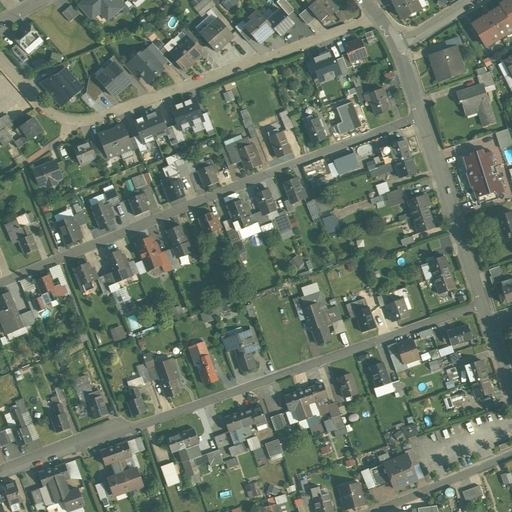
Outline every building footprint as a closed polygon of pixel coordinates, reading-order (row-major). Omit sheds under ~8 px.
[(85,0),(79,5),(91,19),(102,10),(109,18),(120,9),(112,0),(111,0),(85,0)] [(125,4),(121,0),(111,0),(112,0),(120,9),(125,4)] [(210,0),(202,0),(193,8),(201,17),(215,5),(210,0)] [(220,0),(219,2),(226,10),(236,2),(234,0),(220,0)] [(284,0),(279,0),(276,3),(288,16),(294,11),(284,0)] [(304,0),(310,6),(308,8),(316,18),(320,22),(327,16),(329,17),(336,11),(331,5),(333,4),(329,0),(304,0)] [(393,0),(393,2),(401,19),(409,15),(410,16),(412,17),(415,15),(416,13),(415,12),(420,9),(415,0),(393,0)] [(511,0),(507,0),(500,5),(500,6),(500,7),(511,25),(511,0)] [(71,6),(66,10),(74,18),(78,14),(71,6)] [(511,25),(500,7),(489,14),(488,13),(484,13),(483,17),(484,18),(473,24),(472,26),(485,47),(511,30),(511,25)] [(316,18),(308,8),(299,16),(307,25),(316,18)] [(66,10),(62,14),(69,22),(74,18),(66,10)] [(267,22),(280,37),(293,25),(280,10),(267,22)] [(274,31),(258,12),(249,20),(251,22),(244,28),(253,38),(258,44),(274,31)] [(219,20),(200,35),(215,52),(233,36),(219,20)] [(37,38),(26,26),(11,39),(16,44),(23,51),(37,38)] [(198,41),(186,28),(181,32),(186,38),(193,46),(198,41)] [(253,38),(244,28),(239,33),(248,43),(253,38)] [(458,37),(444,42),(447,49),(455,46),(455,47),(461,45),(458,37)] [(193,46),(186,38),(177,46),(193,63),(201,55),(193,46)] [(360,40),(344,46),(347,54),(350,62),(351,62),(366,56),(360,40)] [(28,58),(16,44),(12,48),(23,62),(28,58)] [(153,45),(147,52),(160,67),(160,66),(167,60),(159,52),(153,45)] [(193,63),(177,46),(169,53),(175,61),(184,71),(193,63)] [(447,49),(430,55),(436,70),(434,71),(438,82),(464,74),(455,47),(455,46),(447,49)] [(169,53),(164,48),(159,52),(167,60),(171,65),(175,61),(169,53)] [(146,52),(141,57),(139,55),(131,63),(130,64),(138,73),(145,81),(147,81),(151,78),(151,76),(151,75),(154,73),(155,75),(157,75),(162,70),(162,69),(160,66),(160,67),(147,52),(146,52)] [(319,83),(340,75),(335,61),(331,52),(311,60),(312,62),(316,73),(319,83)] [(342,56),(346,69),(352,67),(351,62),(350,62),(347,54),(342,56)] [(342,58),(335,61),(340,75),(341,78),(348,75),(346,69),(342,58)] [(129,61),(124,66),(133,77),(138,73),(130,64),(131,63),(129,61)] [(67,62),(54,67),(55,72),(59,76),(65,70),(71,67),(67,62)] [(316,73),(312,62),(306,64),(310,75),(316,73)] [(115,64),(105,72),(123,90),(131,83),(115,64)] [(41,83),(61,106),(69,100),(71,102),(76,98),(74,95),(82,88),(65,70),(59,76),(41,83)] [(113,98),(123,90),(105,72),(97,79),(102,85),(113,98)] [(393,72),(384,75),(386,80),(395,77),(393,72)] [(489,72),(477,76),(480,86),(483,85),(484,88),(493,85),(489,72)] [(97,79),(93,75),(88,79),(92,82),(87,86),(86,94),(95,103),(99,99),(97,97),(102,93),(98,88),(102,85),(97,79)] [(358,79),(353,81),(356,90),(362,88),(358,79)] [(480,86),(456,94),(459,103),(461,103),(465,117),(478,113),(483,127),(494,124),(488,103),(485,93),(484,88),(483,85),(480,86)] [(493,85),(484,88),(485,93),(495,90),(493,85)] [(354,89),(347,91),(352,105),(359,102),(354,89)] [(380,91),(367,95),(370,102),(375,116),(387,111),(382,98),(380,91)] [(195,99),(183,104),(191,126),(203,121),(201,116),(195,99)] [(183,104),(171,108),(178,125),(180,130),(191,126),(183,104)] [(349,105),(335,110),(343,131),(357,126),(349,105)] [(293,112),(288,114),(291,122),(301,118),(298,110),(293,112)] [(286,111),(279,114),(286,130),(293,128),(286,111)] [(159,113),(147,117),(155,139),(167,135),(165,129),(159,113)] [(207,113),(201,116),(203,121),(207,132),(214,130),(207,113)] [(0,130),(6,127),(12,123),(7,114),(0,118),(0,130)] [(147,117),(135,122),(140,135),(143,144),(155,139),(147,117)] [(33,118),(16,130),(19,136),(24,133),(26,135),(30,141),(42,132),(33,118)] [(313,120),(304,124),(312,144),(325,139),(317,119),(313,120)] [(128,140),(122,125),(115,128),(115,129),(111,131),(120,154),(131,149),(132,149),(128,140)] [(178,125),(172,127),(178,144),(184,142),(180,130),(178,125)] [(253,126),(247,129),(251,140),(257,137),(253,126)] [(14,139),(6,127),(0,130),(0,142),(3,146),(14,139)] [(172,127),(165,129),(167,135),(172,146),(178,144),(172,127)] [(511,142),(508,129),(495,133),(500,149),(511,145),(511,142)] [(120,154),(111,131),(106,133),(105,132),(98,135),(104,150),(108,159),(109,159),(120,154)] [(282,132),(269,137),(277,158),(290,153),(282,132)] [(26,135),(14,143),(18,149),(30,141),(26,135)] [(140,135),(134,137),(138,149),(140,154),(146,151),(143,144),(140,135)] [(138,149),(134,137),(128,140),(132,149),(131,149),(132,151),(138,149)] [(242,140),(225,147),(228,153),(232,164),(242,160),(237,149),(250,144),(248,140),(243,142),(242,140)] [(405,140),(388,146),(392,156),(394,162),(410,157),(405,140)] [(99,152),(94,141),(89,143),(94,157),(100,155),(99,152)] [(88,142),(73,148),(81,166),(90,162),(89,159),(94,157),(89,143),(88,142)] [(250,144),(237,149),(242,160),(246,171),(258,166),(250,144)] [(388,146),(379,149),(382,159),(392,156),(388,146)] [(104,150),(99,152),(100,155),(103,163),(109,160),(109,159),(108,159),(104,150)] [(482,150),(470,154),(470,156),(464,158),(469,173),(465,174),(466,176),(470,188),(473,187),(479,203),(485,201),(485,203),(498,199),(496,195),(504,192),(500,180),(498,181),(492,161),(494,160),(491,152),(483,155),(482,150)] [(228,153),(223,155),(227,166),(232,164),(228,153)] [(353,154),(333,161),(338,174),(358,167),(353,154)] [(410,157),(394,162),(396,170),(399,178),(416,173),(410,157)] [(192,158),(184,161),(185,164),(189,175),(197,171),(195,167),(196,167),(192,158)] [(171,160),(160,165),(165,176),(176,172),(171,160)] [(196,167),(195,167),(197,171),(213,165),(211,161),(196,167)] [(374,161),(366,164),(368,171),(371,170),(376,168),(374,161)] [(69,179),(62,162),(56,164),(61,178),(60,178),(61,181),(69,179)] [(394,162),(376,168),(371,170),(373,178),(396,170),(394,162)] [(55,163),(34,171),(39,186),(46,183),(48,187),(55,185),(54,180),(60,178),(61,178),(56,164),(55,163)] [(185,164),(174,168),(177,175),(178,175),(179,178),(189,175),(185,164)] [(213,165),(197,171),(204,188),(218,182),(215,174),(218,173),(214,165),(213,165)] [(142,175),(132,179),(136,189),(146,185),(142,175)] [(177,175),(160,182),(169,203),(183,197),(180,189),(183,188),(179,178),(178,175),(177,175)] [(296,179),(283,183),(290,200),(291,204),(304,200),(304,199),(301,193),(296,179)] [(386,182),(376,186),(379,196),(389,192),(386,182)] [(114,190),(104,194),(107,201),(109,207),(119,203),(114,190)] [(137,190),(125,195),(127,200),(139,195),(137,190)] [(267,190),(254,195),(261,212),(262,215),(275,210),(267,190)] [(399,190),(381,196),(383,202),(401,196),(399,190)] [(139,195),(127,200),(134,217),(148,211),(145,203),(148,202),(144,193),(139,195)] [(381,196),(370,200),(372,205),(383,202),(381,196)] [(423,196),(407,202),(412,218),(429,212),(423,196)] [(322,197),(313,200),(318,214),(333,208),(328,197),(323,200),(322,197)] [(241,200),(226,206),(231,219),(232,219),(236,228),(241,226),(243,229),(252,225),(249,218),(251,217),(247,207),(245,208),(241,200)] [(313,200),(306,203),(312,220),(320,217),(318,214),(313,200)] [(107,201),(90,208),(92,214),(109,207),(107,201)] [(109,207),(92,214),(99,231),(113,225),(110,217),(113,216),(109,207)] [(254,215),(258,224),(273,218),(278,216),(276,210),(275,210),(262,215),(261,212),(254,215)] [(82,212),(73,216),(73,217),(77,228),(87,223),(82,212)] [(212,212),(197,218),(204,235),(221,228),(218,219),(215,220),(212,212)] [(429,212),(412,218),(418,235),(434,229),(429,212)] [(511,213),(511,212),(495,218),(501,236),(506,234),(507,238),(511,236),(511,213)] [(32,213),(26,216),(30,225),(35,222),(32,213)] [(278,216),(273,218),(282,241),(293,236),(291,231),(293,230),(286,213),(278,216)] [(16,220),(20,229),(27,226),(30,225),(26,216),(25,214),(16,218),(16,220)] [(333,216),(327,219),(332,232),(338,230),(333,216)] [(73,217),(63,221),(65,225),(58,228),(64,245),(79,239),(76,231),(78,230),(77,228),(73,217)] [(231,219),(223,222),(231,244),(241,240),(236,228),(232,219),(231,219)] [(16,220),(5,225),(13,244),(18,242),(18,241),(24,238),(20,229),(16,220)] [(183,233),(180,225),(165,231),(172,248),(176,257),(193,250),(186,232),(183,233)] [(27,226),(20,229),(24,238),(31,235),(27,226)] [(24,238),(18,241),(18,242),(24,255),(37,249),(31,235),(24,238)] [(412,237),(400,241),(402,247),(414,243),(412,237)] [(150,238),(136,243),(143,260),(157,254),(159,253),(156,244),(153,246),(150,238)] [(176,257),(172,248),(164,251),(172,270),(180,267),(176,257)] [(122,258),(119,250),(105,256),(112,272),(116,282),(117,282),(133,275),(125,257),(122,258)] [(169,262),(164,251),(159,253),(157,254),(161,265),(169,262)] [(157,254),(143,260),(147,271),(162,266),(161,265),(157,254)] [(289,260),(295,269),(304,263),(297,254),(289,260)] [(444,257),(427,262),(429,270),(432,279),(449,273),(444,257)] [(169,262),(161,265),(162,266),(164,273),(172,270),(169,262)] [(87,263),(73,269),(80,286),(90,282),(97,279),(97,278),(94,270),(91,271),(87,263)] [(499,267),(489,271),(491,277),(489,278),(492,285),(500,282),(502,282),(499,275),(501,274),(499,267)] [(429,270),(423,272),(426,281),(432,279),(429,270)] [(116,282),(112,272),(103,276),(108,287),(117,283),(117,282),(116,282)] [(449,273),(432,279),(438,295),(455,290),(449,273)] [(48,275),(35,281),(41,295),(47,293),(54,290),(54,288),(48,275)] [(18,280),(23,292),(33,288),(29,276),(18,280)] [(108,287),(103,276),(97,278),(97,279),(104,296),(110,293),(108,287)] [(511,283),(511,279),(502,282),(500,282),(502,287),(501,288),(503,294),(499,295),(502,304),(505,303),(506,303),(511,301),(511,283)] [(93,288),(90,282),(80,286),(83,292),(93,288)] [(117,283),(108,287),(110,293),(111,294),(120,290),(117,283)] [(61,298),(63,300),(66,299),(64,295),(68,293),(65,285),(61,287),(60,285),(54,288),(54,290),(58,299),(61,298)] [(58,299),(54,290),(47,293),(51,303),(58,299)] [(321,291),(301,298),(305,309),(302,310),(310,332),(312,331),(317,345),(331,340),(326,326),(325,326),(319,311),(327,308),(321,291)] [(9,292),(0,296),(0,308),(1,312),(15,306),(9,292)] [(51,303),(47,293),(41,295),(42,297),(40,298),(44,306),(51,303)] [(44,306),(40,298),(28,303),(34,319),(38,318),(38,312),(45,309),(44,306)] [(301,298),(293,301),(297,312),(302,310),(305,309),(301,298)] [(365,299),(346,306),(350,319),(357,317),(355,312),(368,307),(365,299)] [(403,300),(386,306),(392,322),(409,316),(403,300)] [(227,305),(212,311),(214,318),(219,316),(218,314),(229,310),(227,305)] [(247,307),(250,318),(255,317),(251,305),(247,307)] [(1,312),(0,312),(0,318),(7,335),(17,331),(16,328),(24,324),(20,315),(19,316),(15,306),(1,312)] [(337,307),(327,311),(332,326),(343,322),(337,307)] [(368,307),(355,312),(357,317),(362,333),(375,328),(368,307)] [(30,311),(20,315),(24,324),(25,327),(35,323),(30,311)] [(204,323),(213,320),(210,313),(202,316),(204,323)] [(112,341),(125,337),(121,325),(108,329),(112,341)] [(467,326),(446,334),(449,343),(450,347),(471,339),(467,326)] [(419,337),(431,334),(429,329),(418,332),(419,337)] [(234,350),(236,357),(250,352),(256,350),(250,332),(229,339),(228,335),(221,337),(226,353),(234,350)] [(446,334),(440,336),(443,345),(449,343),(446,334)] [(412,341),(397,346),(399,353),(403,364),(405,363),(418,358),(412,341)] [(198,371),(212,366),(204,343),(188,348),(195,367),(197,367),(198,371)] [(250,352),(236,357),(241,372),(255,367),(250,352)] [(399,353),(390,356),(396,373),(408,369),(405,363),(403,364),(399,353)] [(456,353),(449,354),(451,363),(457,362),(456,353)] [(156,367),(155,367),(159,379),(166,398),(180,393),(175,380),(178,378),(172,361),(156,367)] [(481,361),(464,366),(470,383),(486,377),(481,361)] [(154,362),(146,365),(152,382),(159,379),(155,367),(156,367),(154,362)] [(383,363),(369,367),(376,388),(390,384),(383,363)] [(146,365),(137,368),(141,378),(144,384),(152,382),(146,365)] [(212,366),(198,371),(203,385),(217,380),(212,366)] [(454,367),(445,369),(448,381),(445,382),(447,388),(453,386),(451,379),(457,378),(454,367)] [(350,373),(336,378),(343,399),(357,394),(350,373)] [(486,377),(470,383),(475,399),(492,393),(486,377)] [(141,378),(127,383),(130,390),(137,388),(137,387),(144,384),(141,378)] [(322,383),(310,387),(315,402),(327,398),(322,383)] [(65,398),(60,386),(53,388),(58,400),(65,398)] [(310,387),(296,392),(302,407),(308,405),(315,402),(310,387)] [(130,390),(129,390),(133,400),(140,397),(137,388),(130,390)] [(99,390),(92,393),(95,403),(102,401),(99,390)] [(296,392),(284,397),(289,411),(294,409),(302,407),(296,392)] [(442,398),(446,408),(452,406),(449,396),(442,398)] [(133,400),(127,402),(132,416),(146,412),(141,397),(140,397),(133,400)] [(327,398),(315,402),(317,408),(329,403),(327,398)] [(95,403),(89,405),(94,419),(108,415),(103,400),(102,401),(95,403)] [(315,402),(308,405),(312,417),(319,414),(317,408),(315,402)] [(61,403),(53,406),(57,416),(64,414),(61,403)] [(260,405),(250,408),(255,423),(257,427),(267,423),(260,405)] [(308,405),(302,407),(306,419),(312,417),(308,405)] [(306,419),(302,407),(294,409),(298,422),(306,419)] [(250,408),(237,413),(242,428),(246,440),(253,438),(252,437),(248,425),(255,423),(250,408)] [(289,411),(286,412),(290,425),(298,422),(294,409),(289,411)] [(57,416),(51,418),(56,433),(69,428),(65,413),(64,414),(57,416)] [(237,413),(224,417),(229,432),(236,430),(242,428),(237,413)] [(282,414),(270,418),(275,431),(286,427),(282,414)] [(334,431),(344,427),(340,415),(330,419),(334,431)] [(315,416),(312,417),(306,419),(309,427),(318,424),(315,416)] [(22,417),(14,420),(19,430),(26,427),(22,417)] [(413,423),(393,432),(396,439),(404,436),(405,439),(417,434),(413,423)] [(19,430),(12,433),(18,446),(32,441),(26,427),(19,430)] [(242,428),(236,430),(240,442),(246,440),(242,428)] [(194,459),(201,456),(197,444),(198,444),(193,429),(180,433),(180,434),(185,449),(189,461),(194,459)] [(6,430),(0,432),(0,447),(11,443),(6,430)] [(240,442),(236,430),(229,432),(235,446),(241,444),(240,442)] [(180,434),(166,438),(172,453),(179,451),(185,449),(180,434)] [(214,438),(217,448),(229,444),(225,434),(214,438)] [(256,436),(252,437),(253,438),(246,440),(250,450),(260,446),(256,436)] [(278,440),(265,444),(269,457),(282,453),(278,440)] [(127,442),(113,446),(123,473),(129,471),(125,459),(132,456),(127,442)] [(498,447),(500,451),(511,446),(509,442),(498,447)] [(321,454),(330,451),(329,445),(319,447),(321,454)] [(113,446),(100,451),(105,466),(111,464),(115,476),(123,474),(123,473),(113,446)] [(185,449),(179,451),(183,463),(189,461),(185,449)] [(218,450),(206,454),(208,461),(210,467),(222,463),(218,450)] [(412,450),(404,453),(405,455),(406,455),(410,466),(418,463),(412,450)] [(201,456),(194,459),(196,465),(208,461),(206,454),(201,456)] [(387,454),(378,458),(381,465),(384,464),(390,461),(387,454)] [(390,461),(384,464),(391,482),(394,490),(417,481),(410,466),(406,455),(405,455),(390,461)] [(235,457),(225,461),(228,468),(238,464),(235,457)] [(196,465),(194,459),(189,461),(194,476),(198,474),(196,465)] [(194,476),(189,461),(183,463),(191,485),(197,483),(195,479),(194,476)] [(172,463),(161,467),(166,480),(177,476),(172,463)] [(65,464),(51,468),(61,495),(67,493),(63,481),(70,478),(65,464)] [(381,465),(369,470),(376,488),(391,482),(384,464),(381,465)] [(51,468),(38,473),(43,488),(50,485),(55,497),(61,495),(51,468)] [(129,471),(123,473),(123,474),(129,490),(136,488),(137,491),(143,488),(136,469),(129,471)] [(123,474),(115,476),(108,479),(109,481),(114,496),(129,490),(123,474)] [(505,474),(500,476),(503,486),(509,484),(505,474)] [(179,483),(177,476),(165,480),(168,487),(179,483)] [(305,479),(299,480),(301,489),(307,487),(305,479)] [(15,481),(3,486),(8,500),(8,501),(9,505),(22,501),(15,481)] [(109,481),(102,483),(108,498),(114,496),(109,481)] [(248,497),(256,495),(252,482),(244,485),(248,497)] [(359,483),(339,488),(344,510),(364,505),(359,483)] [(268,484),(266,492),(275,495),(277,487),(268,484)] [(43,488),(40,489),(44,502),(46,507),(63,502),(61,495),(55,497),(50,485),(43,488)] [(478,486),(461,492),(465,503),(482,496),(478,486)] [(318,487),(311,488),(311,492),(313,497),(320,495),(318,487)] [(40,489),(30,492),(35,505),(44,502),(40,489)] [(77,489),(67,493),(61,495),(67,511),(83,506),(77,489)] [(307,492),(300,494),(303,505),(314,502),(313,497),(311,492),(307,493),(307,492)] [(320,495),(313,497),(314,502),(316,511),(332,511),(328,493),(320,495)] [(289,511),(284,495),(275,498),(275,497),(268,499),(270,506),(276,504),(278,511),(289,511)]
